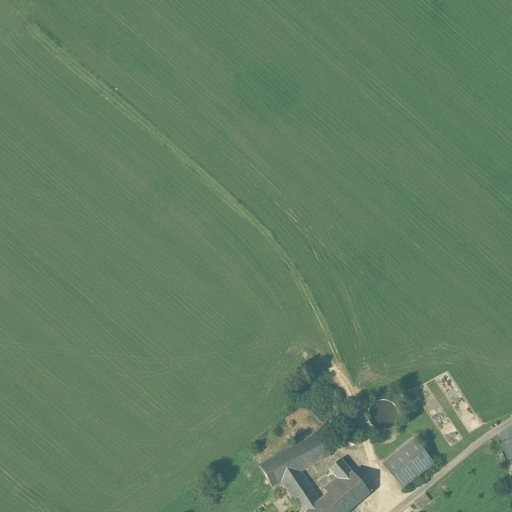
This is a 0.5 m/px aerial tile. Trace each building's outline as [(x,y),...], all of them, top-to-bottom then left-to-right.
[(397,422),(398,416),(397,410),(394,405),(389,401),(383,400),(377,402),(372,405),(369,410),(367,416),(369,422),(372,427),(377,430),(383,431),(389,430),(394,427),(397,422)] [(317,435),(259,466),(272,487),(301,472),(330,456),(317,435)] [(433,464),(414,440),(383,465),(402,489),(433,464)] [(334,480),(323,490),(327,494),(320,500),(320,501),(306,511),(348,511),(370,494),(352,472),(351,473),(341,461),(330,471),(339,481),(337,483),(334,480)] [(301,472),(281,482),(300,511),(306,511),(320,501),(320,500),(301,472)] [(412,505),(418,510),(428,501),(423,495),(412,505)]
